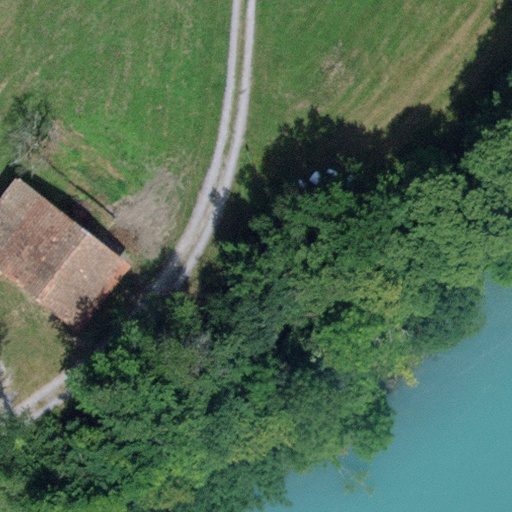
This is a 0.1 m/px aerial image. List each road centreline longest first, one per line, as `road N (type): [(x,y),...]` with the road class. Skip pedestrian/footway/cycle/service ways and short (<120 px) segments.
road 1 (track): [(133,292),(151,324),(221,180),(243,0)]
road 2 (track): [(0,441),(151,324)]
